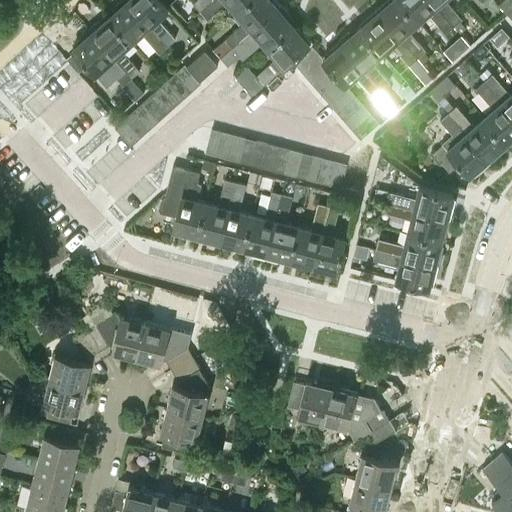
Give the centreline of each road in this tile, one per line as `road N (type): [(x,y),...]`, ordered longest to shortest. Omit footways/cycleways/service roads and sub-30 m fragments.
road 1 (residential): [(465,341),(239,287),(89,234),(17,152),(90,87)]
road 2 (tertiary): [(465,341),(423,511)]
road 3 (residential): [(88,511),(124,371)]
road 4 (tertiary): [(511,215),(500,228),(465,341)]
